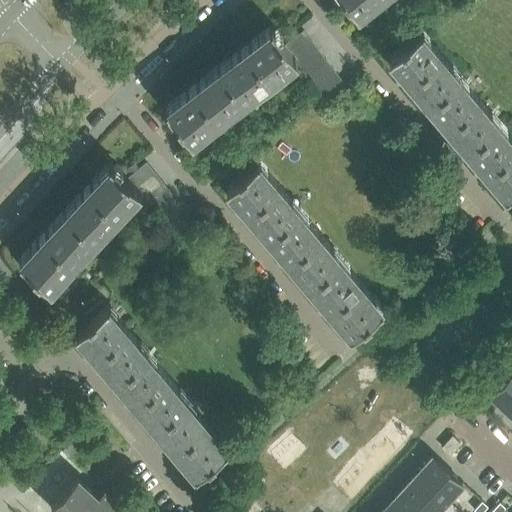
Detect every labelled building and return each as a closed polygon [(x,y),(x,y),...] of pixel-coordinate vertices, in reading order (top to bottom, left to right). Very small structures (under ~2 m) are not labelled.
[(348,0),(355,8),(354,9),(356,12),(371,0),(348,0)] [(388,55),(411,83),(427,102),(459,75),(420,28),(419,29),(415,24),(397,40),(401,45),(388,55)] [(292,53),(284,44),(279,37),(272,28),(273,27),(271,25),(217,66),(243,100),(296,59),(297,59),(295,55),(294,56),(292,53)] [(303,29),(284,44),(292,53),(311,39),(303,29)] [(299,63),(318,48),(311,39),(292,53),(294,56),(295,55),(297,59),(296,59),(299,63)] [(307,72),(325,58),(318,48),(299,63),(307,72)] [(314,82),(333,68),(325,58),(307,72),(314,82)] [(168,107),(179,122),(190,136),(189,137),(191,139),(243,100),(217,66),(165,105),(167,108),(168,107)] [(321,91),(340,77),(333,68),(314,82),(321,91)] [(427,102),(450,128),(467,148),(498,121),(459,75),(427,102)] [(340,77),(321,91),(329,101),(348,87),(340,77)] [(467,148),(488,173),(506,194),(511,188),(511,138),(498,121),(467,148)] [(226,185),(249,213),(267,234),(299,207),(254,153),(235,169),(238,174),(226,185)] [(137,187),(136,186),(127,177),(120,172),(111,163),(112,163),(109,160),(64,209),(95,238),(139,191),(140,190),(138,187),(137,187)] [(146,162),(127,177),(136,186),(154,171),(146,162)] [(143,196),(162,181),(154,171),(136,186),(137,187),(138,187),(140,190),(139,191),(143,196)] [(151,205),(169,190),(162,181),(143,196),(151,205)] [(159,214),(177,199),(169,190),(151,205),(159,214)] [(166,224),(185,209),(177,199),(159,214),(166,224)] [(267,234),(291,263),(309,283),(340,257),(299,207),(267,234)] [(22,260),(35,272),(47,283),(47,284),(49,286),(95,238),(64,209),(19,258),(21,260),(22,260)] [(174,233),(193,218),(185,209),(166,224),(174,233)] [(309,283),(332,311),(350,333),(363,322),(367,326),(385,311),(381,306),(382,306),(340,257),(309,283)] [(75,329),(90,347),(114,376),(147,349),(107,301),(105,302),(102,298),(83,314),(86,319),(75,329)] [(114,376),(131,395),(155,423),(187,396),(147,349),(114,376)] [(511,369),(490,393),(507,408),(511,402),(511,369)] [(155,423),(171,443),(195,472),(207,461),(211,464),(229,449),(226,444),(227,444),(187,396),(155,423)] [(452,434),(441,446),(450,454),(461,443),(452,434)] [(62,450),(69,456),(69,457),(78,446),(71,439),(62,450)] [(433,455),(418,472),(446,498),(461,482),(433,455)] [(403,488),(429,511),(433,511),(446,498),(418,472),(403,488)] [(98,496),(78,477),(51,506),(56,511),(128,511),(104,490),(98,496)] [(388,504),(397,511),(429,511),(403,488),(388,504)] [(481,511),(488,506),(482,500),(473,509),(476,511),(481,511)] [(500,502),(492,511),(493,511),(501,511),(506,507),(500,502)]
